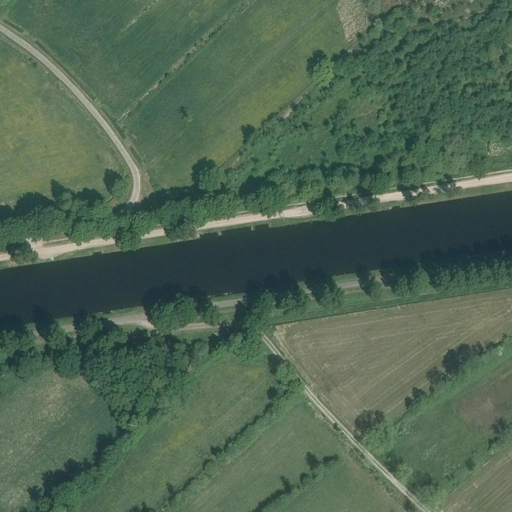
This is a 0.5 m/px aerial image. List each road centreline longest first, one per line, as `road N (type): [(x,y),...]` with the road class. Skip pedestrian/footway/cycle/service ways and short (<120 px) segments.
road 1 (track): [(511,177),(33,251)]
road 2 (track): [(129,319),(164,329),(242,323),(257,330),(426,511)]
road 3 (unclassified): [(33,251),(40,236),(122,214),(137,178),(74,89),(0,26)]
